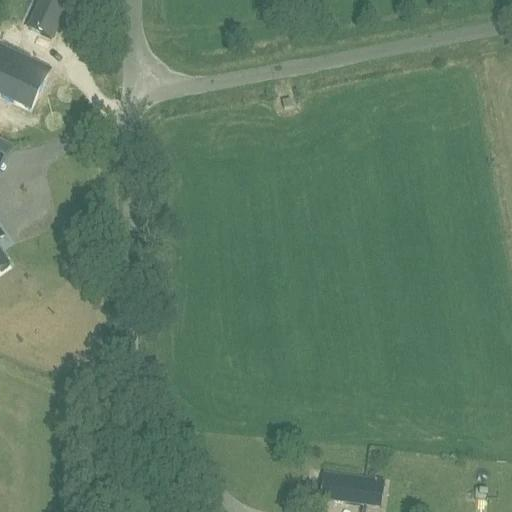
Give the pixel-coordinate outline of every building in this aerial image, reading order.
[(70,0),(41,0),(27,31),(51,42),(70,0)] [(0,97),(31,112),(49,74),(0,51),(0,97)] [(284,110),(292,108),(291,101),(283,103),(284,110)] [(0,173),(12,150),(0,143),(0,173)] [(0,236),(11,221),(0,213),(0,268),(6,261),(0,256),(0,236)] [(380,510),(384,482),(324,474),(320,502),(380,510)]
